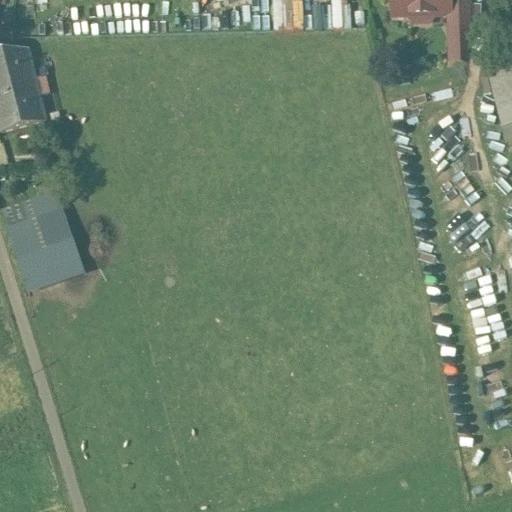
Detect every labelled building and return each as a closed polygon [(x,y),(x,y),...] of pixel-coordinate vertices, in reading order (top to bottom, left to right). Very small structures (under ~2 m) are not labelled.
[(278,0),(279,31),(351,30),(350,0),(332,0),(333,6),(304,7),(304,0),(278,0)] [(393,0),(394,18),(450,16),(451,16),(451,0),(450,0),(393,0)] [(471,0),(457,0),(451,0),(451,16),(450,16),(450,28),(450,64),(472,63),(471,0)] [(31,51),(0,54),(0,82),(37,74),(31,51)] [(511,51),(511,52),(485,59),(503,128),(511,126),(511,51)] [(37,74),(0,82),(0,108),(43,98),(37,74)] [(43,98),(0,108),(0,132),(1,135),(49,123),(43,98)] [(30,293),(84,275),(57,195),(3,212),(30,293)]
